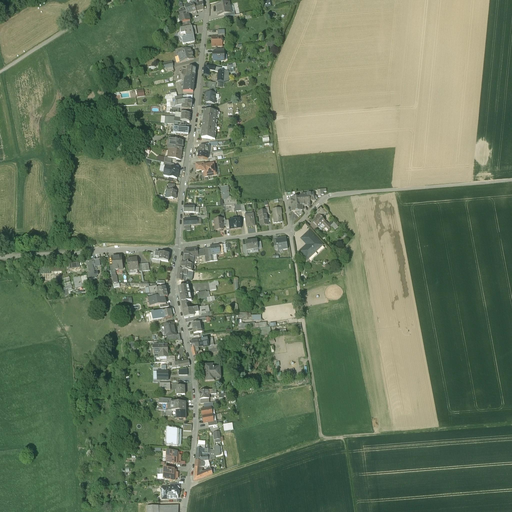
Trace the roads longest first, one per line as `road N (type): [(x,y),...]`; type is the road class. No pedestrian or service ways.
road 1 (track): [(188,485),(322,439),(511,428)]
road 2 (residential): [(178,246),(171,282),(194,379),(195,420),(183,511)]
road 3 (residential): [(205,0),(178,246)]
road 4 (track): [(300,0),(268,85),(282,186)]
road 5 (unclassified): [(328,194),(511,184)]
road 6 (residential): [(178,246),(0,262)]
road 7 (unclassified): [(0,71),(113,0)]
road 8 (track): [(302,314),(322,439)]
